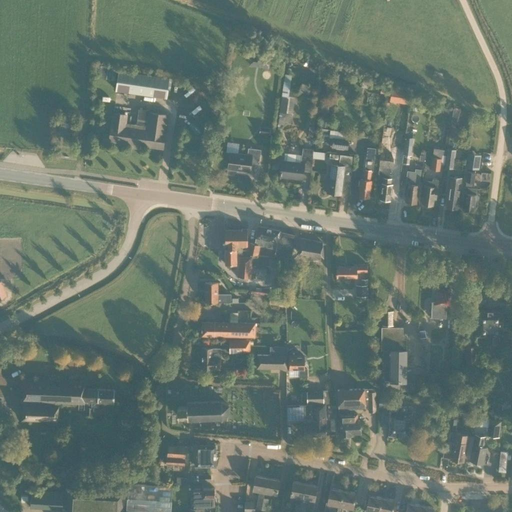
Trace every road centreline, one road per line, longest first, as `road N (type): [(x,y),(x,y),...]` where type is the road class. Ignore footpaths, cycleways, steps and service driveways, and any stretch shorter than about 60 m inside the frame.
road 1 (primary): [(488,243),(198,201)]
road 2 (residential): [(226,511),(228,450),(447,488)]
road 3 (unclassified): [(488,243),(503,108),(462,0)]
road 4 (unclassified): [(143,193),(113,265),(0,327)]
road 5 (residential): [(198,201),(172,366)]
road 6 (primary): [(143,193),(0,173)]
